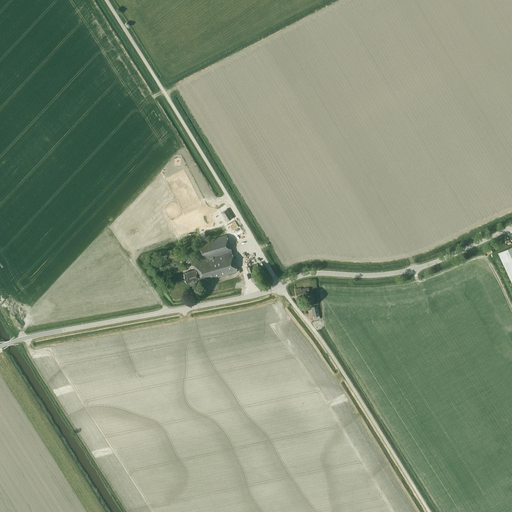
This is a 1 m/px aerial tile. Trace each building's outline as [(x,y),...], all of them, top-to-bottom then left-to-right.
[(233,218),(227,209),(221,213),(227,221),(233,218)] [(237,271),(226,235),(195,244),(200,261),(193,263),(195,270),(183,273),(186,283),(190,282),(191,284),(197,283),(196,280),(201,279),(202,282),(205,281),(237,271)] [(511,245),(499,252),(511,279),(511,245)] [(299,296),(299,297),(306,296),(305,292),(309,291),(308,288),(301,289),(301,288),(295,289),(297,296),(299,296)] [(311,307),(314,320),(320,319),(317,305),(311,307)]
